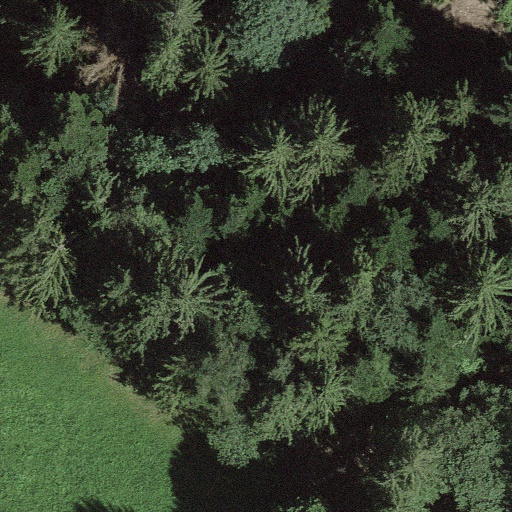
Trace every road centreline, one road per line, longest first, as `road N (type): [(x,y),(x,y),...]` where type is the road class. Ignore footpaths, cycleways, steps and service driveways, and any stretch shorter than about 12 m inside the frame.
road 1 (track): [(262,511),(285,472),(439,413),(511,374)]
road 2 (track): [(511,22),(456,10),(374,27),(339,0)]
